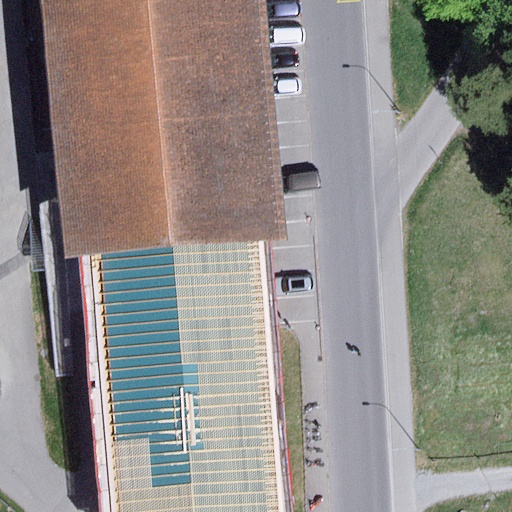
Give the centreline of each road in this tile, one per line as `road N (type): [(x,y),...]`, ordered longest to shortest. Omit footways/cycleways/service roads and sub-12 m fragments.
road 1 (residential): [(362,511),(332,0)]
road 2 (track): [(511,482),(361,492)]
